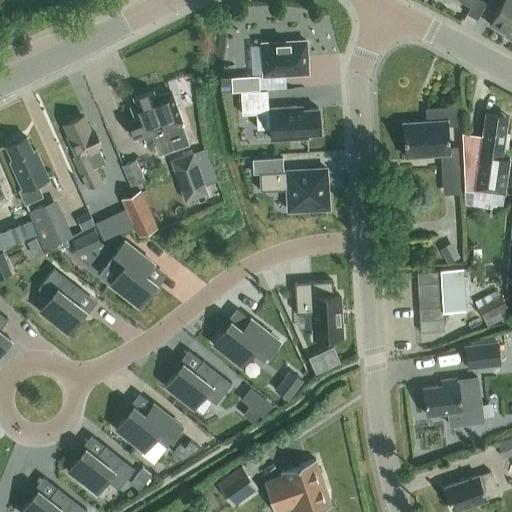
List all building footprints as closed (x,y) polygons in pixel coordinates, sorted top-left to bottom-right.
[(511,37),(511,0),(502,0),(489,24),(511,37)] [(262,43),(264,75),(308,73),(306,41),(262,43)] [(231,77),(232,91),(260,89),(259,75),(231,77)] [(268,90),(242,91),(244,113),(258,112),(259,129),(272,128),(273,140),(310,138),(310,135),(322,134),(320,108),(304,109),(304,106),(269,108),(268,90)] [(154,141),(159,156),(190,145),(183,124),(165,130),(152,93),(134,99),(136,105),(130,107),(135,121),(128,123),(134,141),(144,138),(146,144),(154,141)] [(405,156),(440,154),(443,195),(461,194),(458,147),(449,148),(448,127),(455,127),(454,108),(426,109),(427,121),(403,123),(405,156)] [(482,136),(462,133),(464,191),(506,197),(511,160),(509,160),(509,157),(501,155),(502,149),(506,150),(509,133),(505,132),(507,117),(485,114),(482,136)] [(97,147),(101,146),(94,130),(88,132),(81,117),(65,124),(69,134),(65,135),(74,156),(72,157),(87,190),(100,184),(93,168),(104,163),(97,147)] [(9,162),(22,189),(19,191),(25,205),(43,196),(37,182),(49,177),(36,149),(32,151),(26,138),(20,141),(16,139),(8,142),(7,147),(6,147),(12,160),(9,162)] [(183,201),(186,201),(206,194),(192,153),(175,159),(170,161),(183,201)] [(122,166),(131,187),(145,181),(136,160),(122,166)] [(326,168),(259,172),(260,190),(287,189),(288,210),(328,208),(326,168)] [(121,199),(139,238),(157,229),(140,191),(121,199)] [(28,212),(44,248),(72,236),(55,200),(28,212)] [(95,229),(72,240),(78,253),(90,248),(91,250),(102,244),(95,229)] [(153,263),(124,240),(108,261),(120,270),(110,283),(138,305),(156,283),(145,274),(153,263)] [(440,249),(448,263),(460,257),(452,242),(440,249)] [(0,251),(0,277),(12,273),(3,251),(0,251)] [(83,290),(54,267),(37,288),(49,297),(40,310),(68,332),(85,310),(74,301),(83,290)] [(442,306),(442,311),(464,309),(461,269),(439,270),(440,282),(441,294),(442,306)] [(440,282),(439,270),(415,272),(416,284),(440,282)] [(335,280),(296,282),(298,313),(314,312),(316,339),(344,337),(341,295),(335,295),(335,280)] [(440,282),(416,284),(417,296),(441,294),(440,282)] [(441,294),(417,296),(418,308),(442,306),(441,294)] [(499,296),(478,307),(484,319),(506,308),(505,308),(499,296)] [(442,306),(418,308),(419,320),(441,318),(441,311),(442,311),(442,306)] [(0,330),(0,328),(8,318),(0,312),(0,351),(10,338),(0,330)] [(241,329),(230,320),(213,343),(241,365),(251,352),(263,362),(280,341),(250,318),(241,329)] [(441,318),(419,320),(420,332),(442,330),(441,318)] [(497,341),(464,345),(467,369),(500,365),(497,341)] [(321,353),(310,358),(316,372),(327,366),(321,353)] [(193,371),(182,362),(165,384),(193,407),(203,394),(215,403),(232,383),(202,360),(193,371)] [(303,381),(290,370),(283,379),(297,389),(303,381)] [(442,384),(423,386),(426,415),(447,413),(448,425),(482,422),(477,376),(441,379),(442,384)] [(271,404),(251,389),(243,399),(263,414),(271,404)] [(116,428),(144,450),(154,437),(166,446),(182,426),(153,403),(144,414),(133,405),(116,428)] [(511,436),(497,442),(503,457),(511,453),(511,436)] [(68,469),(96,492),(106,479),(118,488),(134,468),(105,445),(96,456),(85,447),(68,469)] [(302,468),(265,481),(275,511),(279,511),(295,507),(296,511),(309,511),(332,504),(316,458),(300,463),(302,468)] [(242,465),(218,481),(234,504),(258,487),(242,465)] [(486,498),(498,494),(490,471),(478,475),(478,474),(444,486),(452,510),(486,499),(486,498)] [(48,498),(37,489),(20,511),(21,511),(84,511),(87,509),(57,486),(48,498)]
